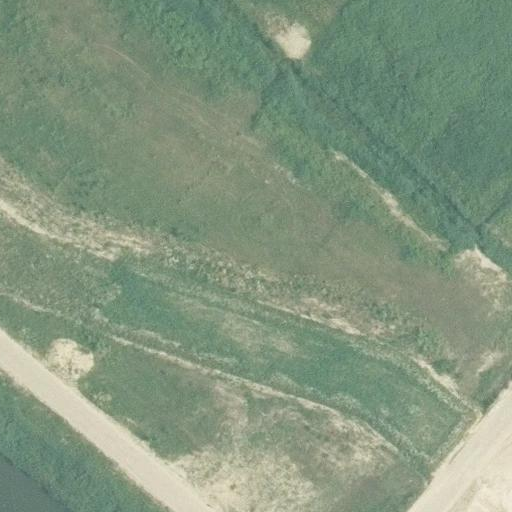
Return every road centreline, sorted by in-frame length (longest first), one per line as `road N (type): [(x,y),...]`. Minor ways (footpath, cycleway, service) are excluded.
road 1 (track): [(194,511),(0,351)]
road 2 (track): [(511,416),(431,511)]
